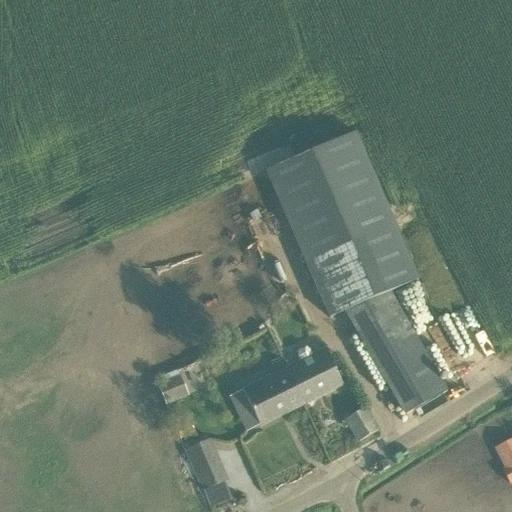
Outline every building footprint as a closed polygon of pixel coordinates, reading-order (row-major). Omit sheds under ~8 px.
[(417,281),(353,133),(264,172),(328,320),(417,281)] [(398,399),(407,414),(445,392),(400,314),(357,331),(398,399)] [(312,356),(310,352),(305,347),(296,352),(296,357),(299,363),(277,373),(279,379),(245,396),(260,426),(341,385),(324,351),(312,356)] [(166,407),(189,397),(180,375),(177,376),(175,371),(158,378),(160,384),(157,385),(166,407)] [(214,450),(210,439),(185,450),(189,460),(214,450)] [(511,439),(496,448),(497,448),(507,469),(503,471),(509,484),(511,482),(511,439)]
